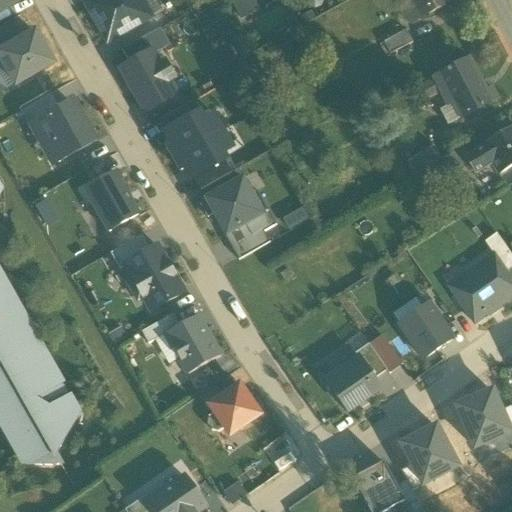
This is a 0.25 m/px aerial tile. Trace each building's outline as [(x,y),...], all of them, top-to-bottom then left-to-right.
[(0,0),(0,13),(17,3),(15,0),(0,0)] [(96,0),(86,6),(107,44),(151,19),(140,0),(96,0)] [(155,0),(140,0),(151,19),(163,12),(155,0)] [(242,18),(261,8),(256,0),(235,0),(233,2),(242,18)] [(400,0),(403,5),(404,6),(410,3),(419,21),(450,4),(447,0),(400,0)] [(413,24),(419,21),(410,3),(404,6),(403,5),(402,6),(401,12),(406,21),(413,24)] [(0,54),(25,40),(13,19),(0,27),(0,54)] [(384,43),(390,55),(412,43),(406,32),(384,43)] [(53,65),(35,35),(25,40),(0,54),(0,58),(16,86),(53,65)] [(148,58),(151,56),(161,50),(153,36),(140,43),(148,58)] [(130,68),(148,58),(140,43),(122,53),(130,68)] [(130,68),(123,71),(146,111),(174,95),(166,81),(171,78),(164,66),(159,69),(151,56),(148,58),(130,68)] [(0,58),(0,88),(3,93),(16,86),(0,58)] [(452,105),(460,121),(498,100),(492,89),(487,92),(470,59),(432,79),(432,80),(440,94),(447,107),(452,105)] [(415,89),(422,103),(440,94),(432,80),(415,89)] [(21,112),(29,128),(40,121),(39,120),(60,109),(52,95),(21,112)] [(74,101),(69,104),(76,116),(81,114),(74,101)] [(161,121),(167,133),(199,115),(192,103),(161,121)] [(76,116),(69,104),(60,109),(39,120),(40,121),(53,144),(49,146),(59,164),(88,147),(83,137),(91,133),(81,114),(76,116)] [(452,105),(447,107),(439,111),(448,127),(460,121),(452,105)] [(167,148),(174,160),(222,132),(213,116),(203,122),(199,115),(167,133),(174,144),(167,148)] [(53,144),(40,121),(29,128),(52,167),(59,164),(49,146),(53,144)] [(490,161),(498,175),(511,167),(511,130),(483,148),(483,149),(466,159),(475,174),(486,167),(485,165),(490,161)] [(222,132),(174,160),(181,172),(188,168),(194,179),(225,162),(221,154),(232,148),(222,132)] [(83,137),(88,147),(97,142),(91,133),(83,137)] [(441,161),(433,146),(405,163),(414,177),(441,161)] [(225,162),(194,179),(201,191),(232,173),(225,162)] [(428,181),(432,187),(448,178),(439,164),(423,173),(428,181)] [(413,179),(418,187),(428,181),(423,173),(413,179)] [(115,175),(85,192),(108,232),(138,215),(115,175)] [(200,205),(207,218),(214,214),(240,260),(270,243),(264,233),(276,226),(256,192),(250,195),(242,180),(200,205)] [(48,198),(35,206),(46,225),(59,218),(48,198)] [(494,256),(504,271),(511,265),(511,257),(497,235),(485,244),(494,256)] [(141,237),(110,254),(119,270),(125,267),(124,265),(150,251),(141,237)] [(130,264),(137,277),(132,279),(127,283),(138,302),(143,299),(151,313),(184,294),(175,278),(171,280),(162,265),(166,263),(157,247),(150,251),(124,265),(125,267),(130,264)] [(465,277),(473,288),(457,299),(456,300),(474,325),(511,299),(511,282),(504,271),(494,256),(465,277)] [(175,278),(166,263),(162,265),(171,280),(175,278)] [(125,267),(132,279),(137,277),(130,264),(125,267)] [(465,277),(449,288),(457,299),(473,288),(465,277)] [(0,421),(25,466),(62,466),(55,455),(78,416),(0,279),(0,421)] [(400,326),(423,310),(415,299),(392,315),(400,326)] [(452,340),(428,306),(423,310),(400,326),(423,360),(452,340)] [(154,342),(165,335),(180,328),(173,315),(141,333),(148,345),(154,342)] [(197,318),(180,328),(165,335),(179,360),(188,375),(220,358),(197,318)] [(354,355),(369,345),(360,334),(346,343),(354,355)] [(165,335),(154,342),(168,367),(179,360),(165,335)] [(402,366),(382,336),(369,345),(387,371),(389,375),(402,366)] [(354,355),(357,359),(358,358),(374,381),(387,371),(369,345),(354,355)] [(374,381),(358,358),(357,359),(325,381),(348,413),(381,391),(374,381)] [(208,418),(207,425),(212,432),(219,433),(224,429),(230,436),(259,416),(239,387),(209,407),(214,415),(208,418)] [(492,393),(456,409),(475,450),(510,434),(492,393)] [(436,428),(401,446),(423,486),(457,468),(436,428)] [(383,463),(353,480),(370,511),(387,511),(404,503),(396,488),(383,463)] [(149,503),(148,504),(154,511),(199,511),(205,508),(184,479),(149,503)] [(406,482),(396,488),(404,503),(408,511),(418,511),(422,510),(406,482)] [(145,497),(125,511),(124,511),(154,511),(148,504),(149,503),(145,497)]
